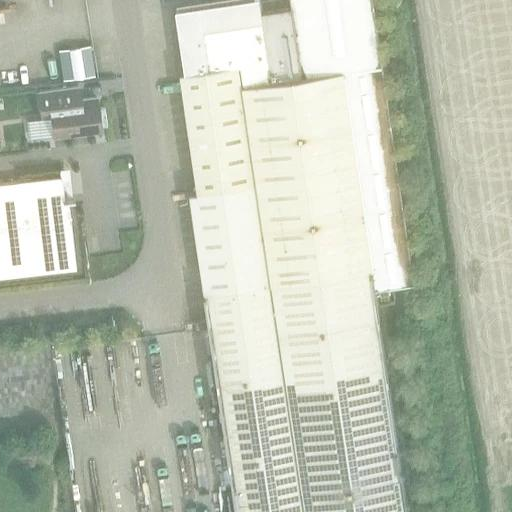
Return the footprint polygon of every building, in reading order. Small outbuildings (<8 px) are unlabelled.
[(176,0),(186,68),(181,68),(198,188),(189,189),(237,511),(409,511),(376,285),(421,281),(374,11),(372,0),(176,0)] [(88,34),(79,35),(84,65),(93,63),(88,34)] [(96,97),(79,99),(78,85),(38,91),(41,117),(51,115),(53,135),(100,129),(96,97)] [(73,196),(63,197),(61,175),(0,182),(0,271),(71,263),(63,199),(73,197),(73,196)] [(97,346),(124,344),(123,334),(96,337),(96,339),(69,341),(71,359),(98,357),(97,346)]
